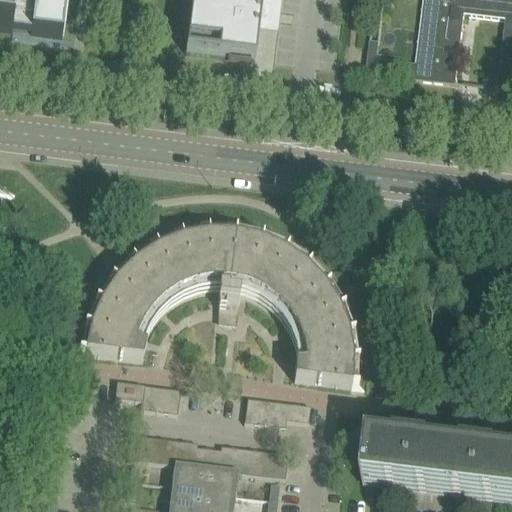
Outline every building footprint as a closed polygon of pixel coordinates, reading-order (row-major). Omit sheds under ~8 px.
[(0,0),(0,33),(61,41),(66,0),(0,0)] [(191,0),(185,56),(254,65),(259,24),(266,25),(268,8),(261,8),(262,0),(191,0)] [(369,50),(366,79),(455,89),(455,88),(464,18),(505,23),(498,86),(484,84),(483,92),(483,93),(511,96),(511,0),(424,0),(416,68),(401,67),(402,61),(377,58),(379,47),(378,46),(371,46),(370,45),(369,50)] [(0,221),(15,220),(13,201),(0,202),(0,221)] [(212,296),(218,297),(227,297),(243,300),(257,306),(270,315),(280,327),(281,327),(287,337),(288,339),(289,340),(294,354),(297,369),(294,369),(294,386),(351,393),(351,392),(365,394),(365,393),(351,391),(351,366),(365,365),(365,364),(351,365),(346,340),(360,336),(346,339),(337,316),(350,309),(337,315),(337,314),(332,306),(324,294),(324,293),(334,285),(334,284),(323,293),(306,274),(315,262),(314,262),(305,273),(284,259),(291,247),(290,246),(283,259),(260,249),(264,235),(259,249),(235,243),(237,229),(235,229),(233,243),(208,243),(207,229),(206,229),(207,243),(182,247),(178,233),(178,234),(181,247),(158,256),(151,243),(151,244),(157,256),(136,270),(127,259),(126,259),(135,270),(134,270),(126,278),(117,287),(116,287),(106,279),(105,279),(116,288),(102,309),(89,302),(89,303),(101,310),(91,333),(78,328),(77,329),(91,334),(85,359),(71,357),(71,358),(85,359),(85,360),(141,367),(145,351),(143,350),(149,336),(157,324),(158,323),(162,319),(168,313),(182,305),(196,299),(212,296)] [(227,297),(218,297),(217,309),(224,310),(222,327),(236,328),(239,310),(237,310),(238,301),(227,300),(227,297)] [(142,408),(144,391),(116,388),(114,405),(141,408),(142,408)] [(161,393),(144,391),(142,408),(141,408),(140,415),(158,418),(177,420),(177,414),(179,397),(180,396),(161,393)] [(308,429),(310,413),(310,412),(267,407),(246,404),(246,405),(244,423),(244,428),(264,431),(285,433),(286,426),(308,429)] [(129,448),(127,465),(131,466),(152,468),(155,444),(134,441),(133,448),(129,448)] [(152,468),(174,471),(174,469),(177,446),(155,444),(152,468)] [(197,449),(177,446),(174,469),(194,471),(197,453),(197,449)] [(511,463),(368,446),(363,490),(364,490),(365,490),(365,485),(375,486),(406,490),(467,497),(511,503),(511,463)] [(217,474),(238,476),(240,454),(220,452),(220,456),(217,474)] [(220,456),(197,453),(194,471),(206,473),(217,474),(220,456)] [(240,454),(238,476),(237,479),(259,482),(262,457),(240,454)] [(284,485),(287,468),(286,467),(282,467),(283,460),(262,457),(259,482),(284,485)] [(174,469),(174,471),(171,493),(203,497),(206,473),(194,471),(174,469)] [(131,472),(129,488),(137,489),(139,473),(131,472)] [(217,474),(206,473),(203,497),(235,501),(237,479),(238,476),(217,474)] [(135,505),(137,489),(129,488),(127,504),(135,505)] [(270,490),(268,505),(277,506),(279,491),(270,490)] [(171,493),(168,511),(201,511),(203,497),(171,493)] [(233,511),(235,501),(203,497),(201,511),(233,511)]
